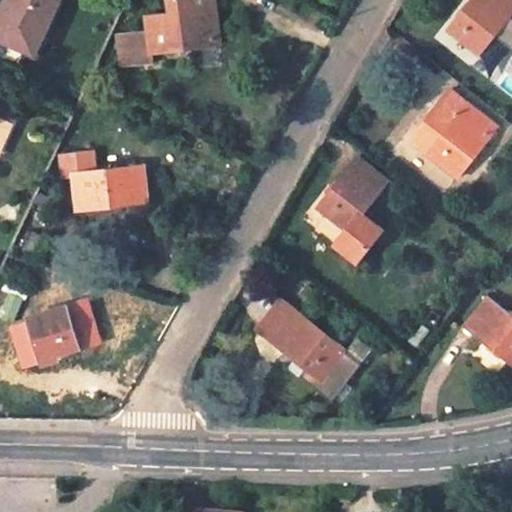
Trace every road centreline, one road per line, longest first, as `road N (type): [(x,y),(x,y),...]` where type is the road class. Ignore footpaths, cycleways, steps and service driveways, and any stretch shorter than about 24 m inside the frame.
road 1 (residential): [(133,447),(374,0)]
road 2 (tertiary): [(511,439),(375,454),(133,447)]
road 3 (tertiary): [(133,447),(0,443)]
